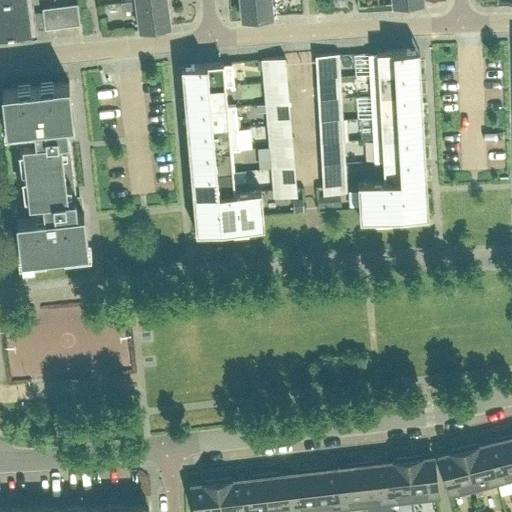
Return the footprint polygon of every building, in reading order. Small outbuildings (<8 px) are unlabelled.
[(26,0),(0,0),(0,33),(30,30),(26,0)] [(135,4),(134,0),(119,2),(120,10),(135,8),(138,29),(169,25),(166,0),(135,4)] [(268,0),(238,0),(240,17),(275,15),(274,4),(269,4),(268,0)] [(41,9),(44,29),(79,25),(76,4),(41,9)] [(376,53),(369,54),(370,74),(419,71),(419,57),(418,48),(415,48),(376,50),(376,53)] [(322,56),(323,64),(334,63),(333,55),(322,56)] [(265,60),(266,68),(277,67),(277,59),(265,60)] [(223,61),(181,65),(182,75),(183,87),(225,84),(232,83),(231,64),(223,64),(223,61)] [(419,71),(370,74),(371,95),(420,92),(419,71)] [(323,77),(324,85),(335,85),(335,77),(323,77)] [(267,82),(268,90),(279,89),(278,81),(267,82)] [(22,142),(26,171),(71,166),(66,121),(71,121),(67,82),(1,89),(6,128),(34,125),(35,140),(22,142)] [(225,84),(183,87),(183,89),(187,89),(187,96),(184,96),(185,109),(226,106),(225,84)] [(420,92),(371,95),(372,117),(422,114),(420,92)] [(325,99),(325,107),(336,106),(336,98),(325,99)] [(269,103),(270,111),(281,110),(280,102),(269,103)] [(226,106),(185,109),(187,131),(236,126),(234,105),(227,106),(226,106)] [(422,114),(372,117),(373,138),(423,135),(422,114)] [(326,120),(326,128),(338,128),(337,120),(326,120)] [(272,133),(283,132),(282,124),(271,125),(272,133)] [(236,126),(187,131),(189,152),(230,149),(238,148),(236,126)] [(423,135),(373,138),(374,160),(382,159),(424,157),(423,135)] [(327,142),(328,150),(339,149),(338,141),(327,142)] [(273,146),(274,154),(285,153),(284,145),(273,146)] [(230,149),(189,152),(190,174),(232,170),(230,149)] [(382,159),(383,180),(383,181),(425,179),(424,157),(382,159)] [(329,172),(340,171),(340,163),(328,164),(329,172)] [(71,166),(26,171),(29,201),(42,199),(44,215),(16,218),(20,255),(86,248),(82,210),(76,211),(71,166)] [(286,167),(275,168),(276,176),(287,175),(286,167)] [(232,170),(190,174),(193,195),(234,191),(232,170)] [(383,180),(357,182),(359,218),(427,214),(425,179),(383,181),(383,180)] [(234,191),(193,195),(193,201),(193,208),(195,231),(264,225),(260,189),(234,191)] [(496,440),(486,442),(496,481),(511,477),(511,446),(509,434),(497,437),(496,440)] [(475,443),(462,446),(473,487),(496,481),(486,442),(476,445),(475,443)] [(473,487),(462,446),(450,449),(450,452),(439,454),(449,494),(473,487)] [(419,455),(407,456),(412,499),(436,496),(431,456),(421,457),(419,455)] [(393,460),(383,461),(388,501),(412,499),(407,456),(394,458),(393,460)] [(372,460),(359,462),(364,504),(388,501),(383,461),(373,463),(372,460)] [(346,466),(335,467),(340,507),(364,504),(359,462),(346,463),(346,466)] [(324,466),(311,467),(316,510),(340,507),(335,467),(325,468),(324,466)] [(298,471),(288,472),(292,511),(297,511),(316,510),(311,467),(299,469),(298,471)] [(277,471),(264,473),(268,511),(292,511),(288,472),(278,474),(277,471)] [(250,477),(240,478),(243,511),(268,511),(264,473),(251,474),(250,477)] [(229,477),(216,478),(219,511),(243,511),(240,478),(230,479),(229,477)] [(219,511),(216,478),(203,480),(202,482),(192,484),(195,511),(219,511)] [(81,506),(81,511),(148,511),(148,503),(81,506)]
